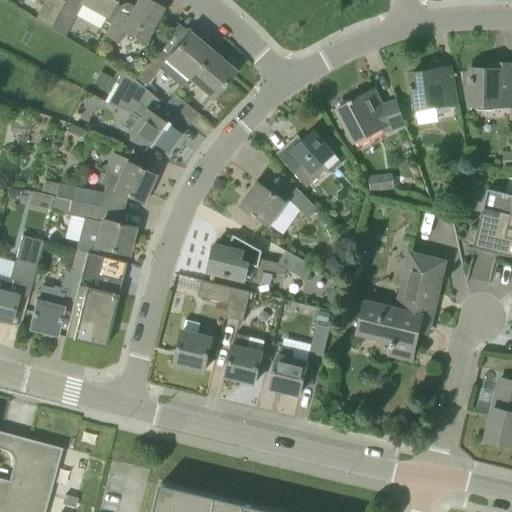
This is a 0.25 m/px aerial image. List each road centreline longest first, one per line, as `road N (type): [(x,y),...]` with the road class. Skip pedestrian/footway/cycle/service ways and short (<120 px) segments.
road 1 (residential): [(128,407),(187,202),(247,121),(288,83)]
road 2 (tertiary): [(433,479),(128,407)]
road 3 (residential): [(433,479),(466,341),(481,319)]
road 4 (tertiary): [(128,407),(0,369)]
road 5 (residential): [(288,83),(407,26)]
